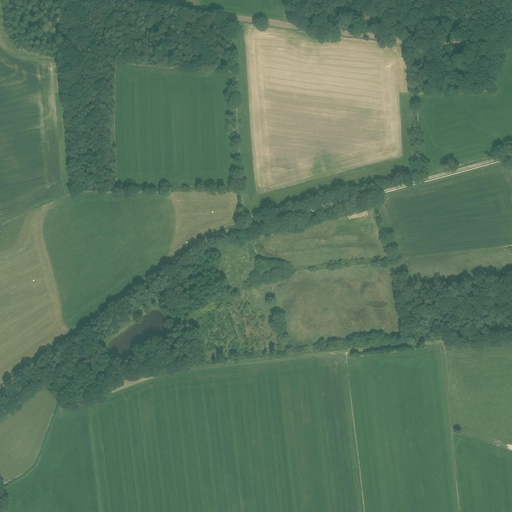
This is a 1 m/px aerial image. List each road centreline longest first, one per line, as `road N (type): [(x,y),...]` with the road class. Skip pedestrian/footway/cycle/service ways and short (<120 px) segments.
road 1 (track): [(0,388),(211,236),(511,154)]
road 2 (track): [(423,41),(99,0)]
